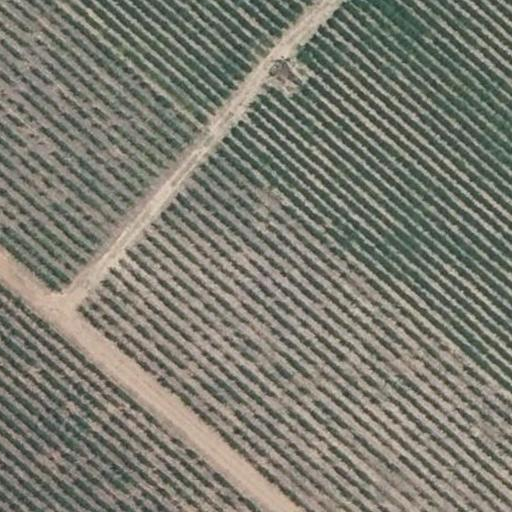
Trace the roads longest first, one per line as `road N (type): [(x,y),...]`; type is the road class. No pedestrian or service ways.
road 1 (track): [(51,303),(69,303),(331,0)]
road 2 (track): [(293,511),(0,257)]
